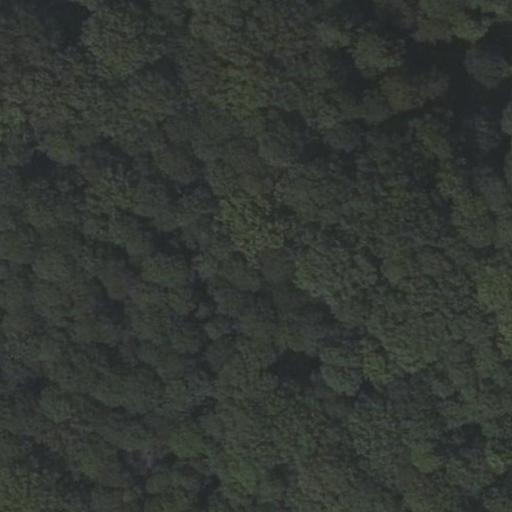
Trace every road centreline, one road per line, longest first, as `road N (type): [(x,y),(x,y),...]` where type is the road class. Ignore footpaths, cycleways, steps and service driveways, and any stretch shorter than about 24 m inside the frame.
road 1 (track): [(365,511),(284,464),(199,461),(30,511)]
road 2 (track): [(374,0),(511,209)]
